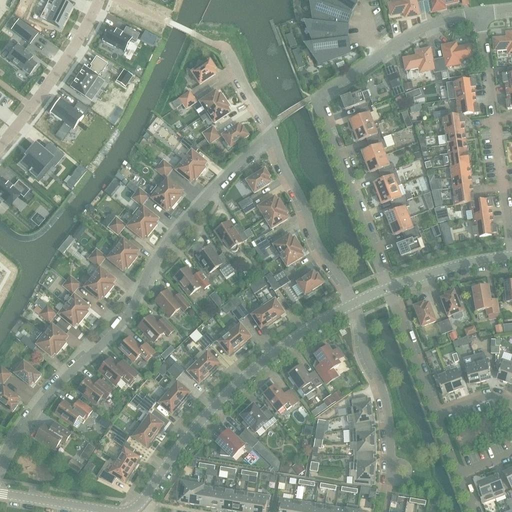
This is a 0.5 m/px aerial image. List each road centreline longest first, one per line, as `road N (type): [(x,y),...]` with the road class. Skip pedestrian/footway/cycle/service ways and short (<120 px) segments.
road 1 (residential): [(0,469),(55,388),(119,327),(180,223),(270,129)]
road 2 (residential): [(387,287),(317,100),(439,24),(482,14)]
road 3 (tertiary): [(353,302),(232,387),(129,511)]
road 4 (residential): [(511,236),(482,14)]
road 5 (residential): [(353,302),(317,244),(270,129)]
road 6 (residential): [(97,0),(0,142)]
road 7 (residential): [(390,461),(384,395),(353,302)]
road 8 (residential): [(435,415),(387,287)]
road 9 (tertiary): [(511,256),(387,287)]
